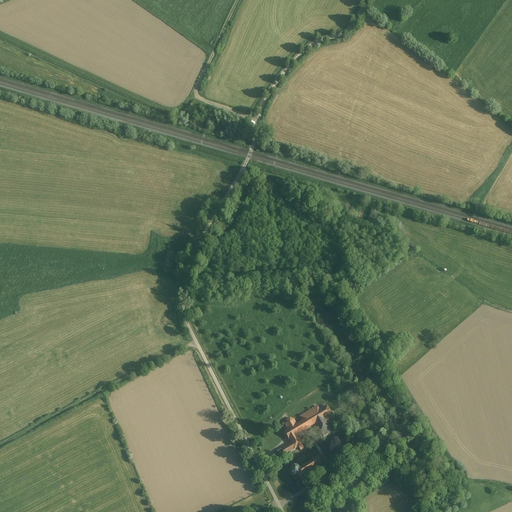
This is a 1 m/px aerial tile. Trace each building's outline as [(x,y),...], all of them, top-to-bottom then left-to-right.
[(174,253),(167,251),(165,264),(172,265),(174,253)] [(301,417),(303,421),(307,429),(316,424),(324,436),(331,432),(325,422),(333,417),(327,407),(320,411),(317,407),(301,417)] [(283,433),(289,440),(296,436),(305,430),(300,423),(297,425),(293,420),(289,419),(286,421),(285,424),(289,430),(283,433)] [(390,427),(371,439),(372,441),(369,442),(370,444),(372,443),(374,445),(383,439),(387,445),(385,447),(387,450),(389,449),(393,455),(382,461),(383,463),(380,464),(381,466),(383,465),(384,467),(385,466),(393,462),(394,464),(395,465),(399,463),(397,460),(403,457),(403,458),(403,459),(403,460),(404,461),(405,462),(406,462),(407,462),(409,463),(411,462),(412,460),(413,459),(413,457),(413,456),(413,455),(412,454),(411,453),(410,452),(408,452),(407,452),(406,452),(405,453),(404,453),(404,454),(403,454),(390,427)] [(296,436),(289,440),(291,444),(299,439),(296,436)] [(291,444),(277,452),(281,458),(284,456),(288,454),(291,452),(298,447),(301,451),(304,448),(299,439),(291,444)] [(320,455),(299,468),(297,467),(296,466),(294,467),(293,467),(291,468),(291,470),(291,472),(292,473),(293,474),(295,475),(296,475),(298,474),(300,478),(325,462),(320,455)] [(361,481),(347,491),(349,495),(364,485),(363,484),(361,481)] [(322,496),(323,497),(321,498),(319,499),(316,501),(315,501),(318,508),(317,508),(316,508),(315,509),(315,510),(315,511),(314,511),(321,511),(322,511),(322,510),(322,509),(322,508),(321,508),(326,505),(327,506),(329,505),(328,503),(344,493),(340,486),(326,495),(326,494),(325,494),(324,494),(323,495),(322,494),(322,495),(322,496)]
